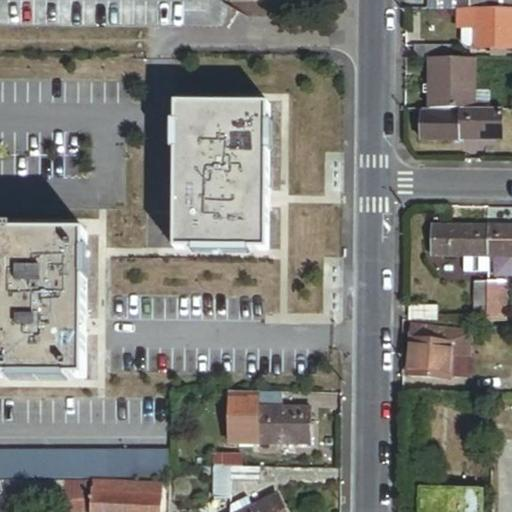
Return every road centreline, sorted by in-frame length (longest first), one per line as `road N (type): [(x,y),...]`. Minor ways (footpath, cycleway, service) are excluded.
road 1 (residential): [(373,183),(369,511)]
road 2 (residential): [(375,0),(373,183)]
road 3 (residential): [(373,183),(511,184)]
